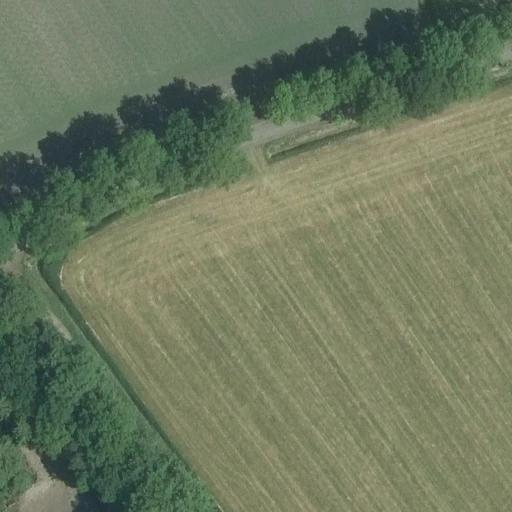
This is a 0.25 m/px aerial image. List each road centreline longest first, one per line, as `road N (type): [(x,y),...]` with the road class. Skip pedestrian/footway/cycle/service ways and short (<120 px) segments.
road 1 (unclassified): [(0,253),(72,206),(149,171),(511,54)]
road 2 (track): [(3,251),(195,511)]
